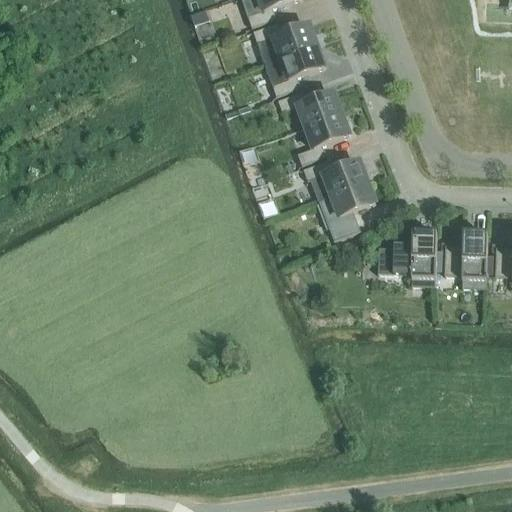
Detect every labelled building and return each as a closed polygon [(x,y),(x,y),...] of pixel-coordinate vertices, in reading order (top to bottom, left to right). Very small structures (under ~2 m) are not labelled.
[(240,0),(252,32),(276,24),(273,13),(300,3),(298,0),(240,0)] [(265,69),(316,50),(309,29),(282,38),(278,27),(253,36),(265,69)] [(324,72),(316,50),(265,69),(276,101),(301,92),(297,81),(324,72)] [(298,111),(306,132),(341,119),(333,97),(307,107),(302,96),(278,105),(282,117),(298,111)] [(341,119),(306,132),(314,153),(298,159),(302,170),(326,161),(322,150),(349,140),(341,119)] [(328,165),(303,174),(308,186),(310,184),(318,205),(332,200),(367,187),(359,166),(332,176),(328,165)] [(375,208),(367,187),(332,200),(318,205),(334,245),(361,235),(353,216),(375,208)] [(377,252),(376,278),(394,279),(411,279),(411,283),(412,283),(411,291),(435,292),(435,284),(436,284),(437,237),(412,236),(412,249),(394,249),(394,253),(377,252)] [(486,285),(487,238),(463,238),(463,251),(445,251),(444,280),(462,281),(462,285),(462,293),(485,293),(486,285)] [(361,240),(341,248),(346,261),(366,254),(361,240)] [(511,252),(496,252),(495,282),(511,282),(511,252)]
